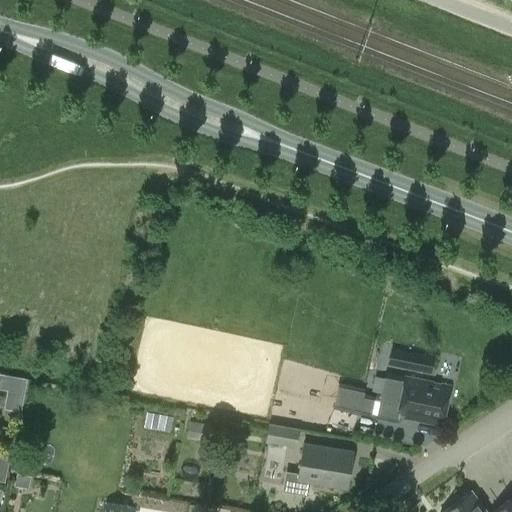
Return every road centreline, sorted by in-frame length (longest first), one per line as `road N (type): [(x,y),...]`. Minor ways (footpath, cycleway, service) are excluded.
road 1 (tertiary): [(0,31),(511,233)]
road 2 (residential): [(371,511),(511,415)]
